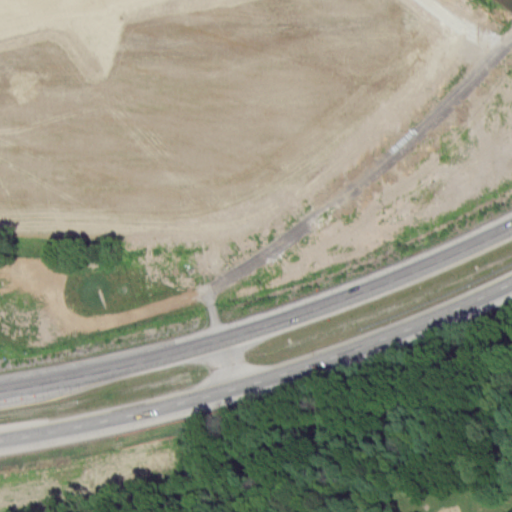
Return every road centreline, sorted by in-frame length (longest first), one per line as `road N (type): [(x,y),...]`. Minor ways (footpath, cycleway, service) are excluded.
road 1 (motorway): [(511,225),(262,326),(0,388)]
road 2 (motorway): [(0,439),(255,382),(511,282)]
